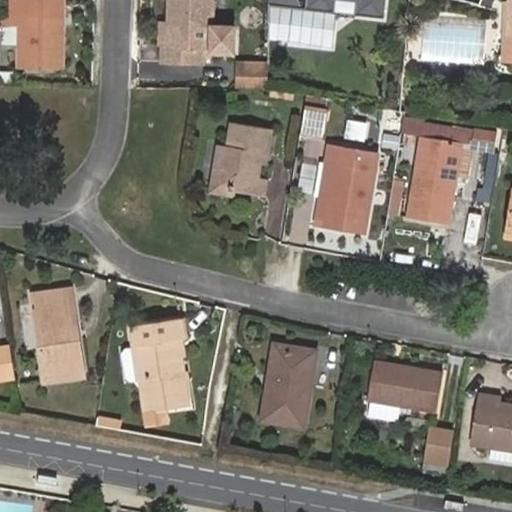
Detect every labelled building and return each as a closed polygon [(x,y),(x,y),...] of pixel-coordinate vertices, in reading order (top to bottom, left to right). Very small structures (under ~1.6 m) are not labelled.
[(62,66),(64,0),(11,0),(12,17),(2,17),(2,27),(19,27),(18,65),(62,66)] [(162,61),(203,61),(203,53),(234,53),(234,27),(213,27),(213,0),(200,0),(169,0),(169,24),(168,46),(162,46),(162,61)] [(307,0),(307,9),(332,12),(334,0),(359,3),(357,14),(385,18),(387,0),(307,0)] [(169,24),(158,23),(158,45),(162,46),(168,46),(169,24)] [(238,63),(238,89),(268,89),(268,64),(238,63)] [(415,97),(441,106),(444,97),(418,87),(415,97)] [(325,109),(305,106),(301,131),(321,134),(325,109)] [(387,115),(404,117),(405,112),(388,109),(387,115)] [(361,136),(365,122),(348,117),(344,131),(361,136)] [(424,121),(408,218),(448,225),(456,176),(469,179),(474,145),(451,141),(453,126),(424,121)] [(219,145),(213,181),(237,185),(236,191),(258,195),(268,128),(232,123),(229,146),(219,145)] [(474,145),(492,148),(495,133),(477,130),(474,145)] [(325,227),(365,234),(378,153),(338,147),(335,164),(322,162),(317,193),(330,195),(325,227)] [(84,377),(78,337),(73,338),(66,288),(33,293),(46,383),(84,377)] [(132,325),(147,424),(167,421),(165,410),(189,406),(179,339),(185,339),(181,318),(132,325)] [(274,344),(261,420),(304,427),(316,350),(274,344)] [(0,348),(0,379),(15,377),(11,347),(0,348)] [(402,405),(437,410),(443,374),(374,362),(367,399),(373,400),(389,403),(402,405)] [(492,457),(511,460),(511,404),(498,403),(499,397),(481,394),(474,444),(494,447),(492,457)] [(389,403),(373,400),(370,415),(400,420),(402,405),(389,403)] [(429,427),(424,461),(449,465),(454,432),(429,427)]
